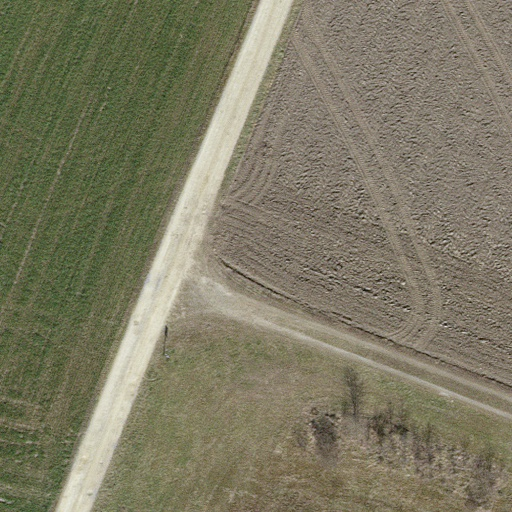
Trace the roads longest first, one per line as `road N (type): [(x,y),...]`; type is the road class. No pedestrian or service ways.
road 1 (track): [(276,0),(76,511)]
road 2 (track): [(511,411),(169,276)]
